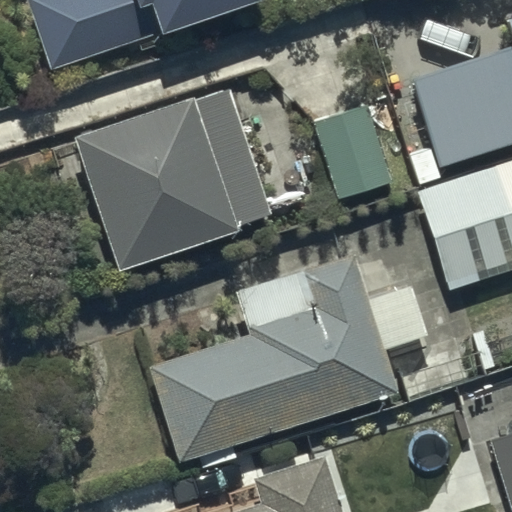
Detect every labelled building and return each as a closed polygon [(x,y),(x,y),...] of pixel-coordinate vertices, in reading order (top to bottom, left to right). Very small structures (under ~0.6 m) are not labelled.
[(26,0),(49,64),(234,0),(26,0)] [(511,8),(496,13),(505,43),(408,73),(430,146),(411,152),(419,179),(441,173),(438,161),(511,139),(511,8)] [(249,117),(238,83),(183,101),(181,94),(61,133),(105,269),(227,230),(225,225),(259,214),(230,123),(249,117)] [(383,183),(359,104),(307,120),(331,199),(383,183)] [(511,165),(421,195),(451,285),(511,264),(511,165)] [(391,393),(348,253),(234,287),(247,332),(145,362),(174,458),(391,393)] [(511,511),(511,429),(490,436),(510,511),(511,511)] [(333,511),(314,453),(243,477),(246,486),(168,511),(333,511)]
